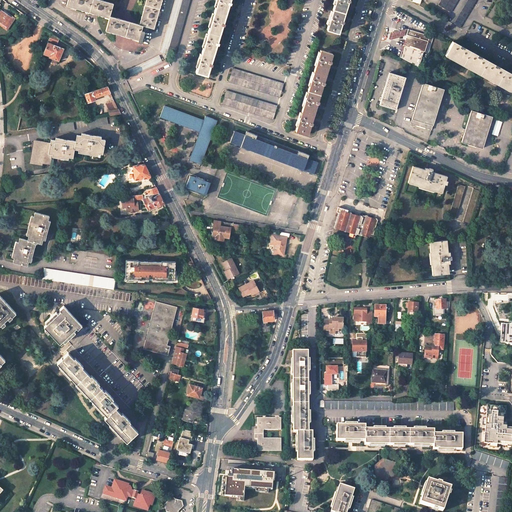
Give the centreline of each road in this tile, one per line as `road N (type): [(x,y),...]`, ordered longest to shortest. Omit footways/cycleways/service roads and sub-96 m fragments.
road 1 (secondary): [(22,0),(105,65),(224,310)]
road 2 (unclassified): [(0,407),(101,453),(208,483)]
road 3 (unclassified): [(291,296),(511,288)]
road 4 (secondary): [(291,296),(348,115)]
road 5 (unclassified): [(348,115),(511,183)]
road 6 (secondary): [(217,421),(234,419),(271,365),(289,306)]
